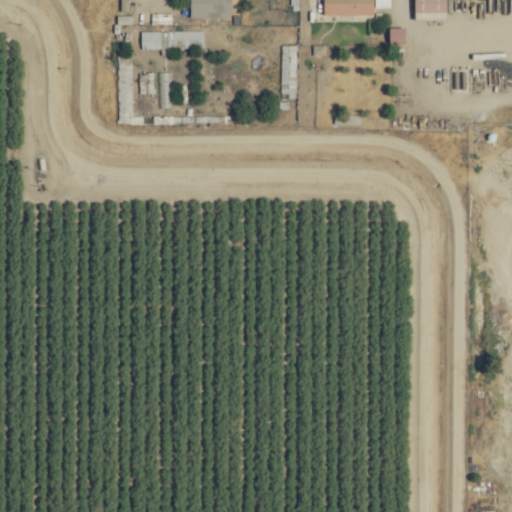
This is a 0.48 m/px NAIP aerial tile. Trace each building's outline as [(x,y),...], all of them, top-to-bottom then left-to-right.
[(127,11),(126,0),(119,0),(119,11),(127,11)] [(228,0),(188,0),(188,17),(229,17),(228,0)] [(321,0),(321,15),(372,15),(372,6),(387,6),(386,0),(321,0)] [(413,0),(413,20),(446,20),(446,0),(413,0)] [(200,26),(171,26),(171,32),(138,32),(138,50),(200,50),(200,26)] [(404,28),(389,28),(389,44),(404,44),(404,28)] [(278,99),(292,99),(293,47),(278,47),(278,99)]
